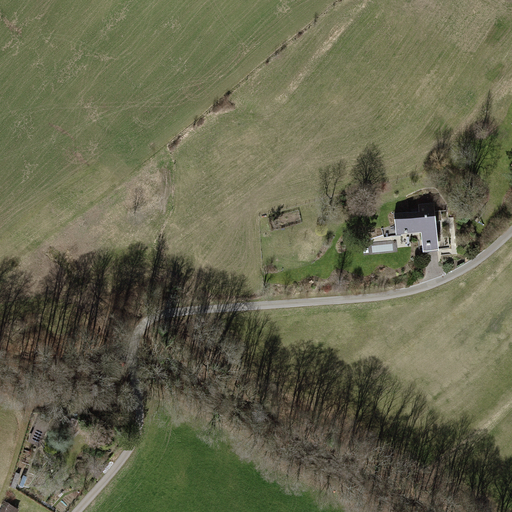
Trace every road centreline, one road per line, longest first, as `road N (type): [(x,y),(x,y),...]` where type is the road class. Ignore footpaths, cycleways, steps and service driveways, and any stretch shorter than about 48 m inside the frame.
road 1 (residential): [(511,231),(471,265),(416,289),(153,314),(131,350),(139,430),(77,511)]
road 2 (motorway): [(3,511),(317,0)]
road 3 (motorway): [(243,0),(0,397)]
road 4 (track): [(0,502),(29,395),(5,350),(29,332)]
